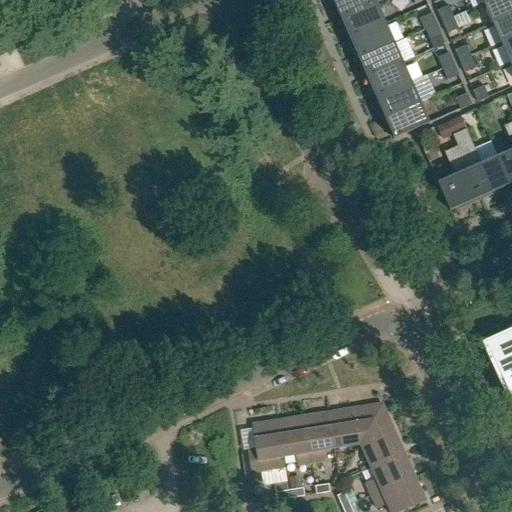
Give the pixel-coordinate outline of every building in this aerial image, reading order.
[(331,0),(340,21),(377,4),(385,0),(331,0)] [(492,25),(511,15),(511,0),(494,0),(483,5),(492,25)] [(349,40),(386,24),(377,4),(340,21),(341,21),(338,22),(343,33),(346,32),(349,40)] [(441,23),(453,18),(448,7),(436,12),(441,23)] [(424,31),(436,26),(431,14),(419,19),(424,31)] [(500,44),(511,39),(511,15),(492,25),(500,44)] [(453,18),(441,23),(446,34),(458,29),(453,18)] [(474,24),(480,41),(492,37),(486,20),(474,24)] [(358,60),(394,44),(386,24),(349,40),(349,41),(347,42),(352,53),(354,52),(358,60)] [(436,26),(424,31),(429,42),(441,37),(436,26)] [(509,64),(511,62),(511,39),(500,44),(509,64)] [(474,46),(477,61),(500,57),(497,41),(474,46)] [(366,80),(403,64),(394,44),(358,60),(358,61),(356,62),(361,73),(363,72),(366,80)] [(459,63),(471,58),(466,46),(454,51),(459,63)] [(442,70),(453,65),(448,54),(437,59),(442,70)] [(471,58),(459,63),(464,74),(475,69),(471,58)] [(493,64),(501,80),(511,76),(504,59),(493,64)] [(375,100),(412,83),(403,64),(366,80),(367,81),(365,82),(369,93),(372,92),(375,100)] [(453,65),(442,70),(447,81),(458,76),(453,65)] [(384,119),(420,103),(412,83),(375,100),(376,100),(373,101),(378,112),(380,111),(384,119)] [(477,103),(488,98),(483,87),(472,92),(477,103)] [(459,111),(471,105),(466,94),(454,99),(459,111)] [(420,103),(384,119),(384,120),(382,121),(387,132),(390,131),(393,138),(392,138),(393,140),(430,124),(420,103)] [(509,185),(497,157),(480,164),(466,130),(460,117),(447,123),(453,137),(457,147),(480,198),(491,193),(493,195),(504,190),(503,188),(509,185)] [(442,141),(453,137),(447,123),(437,128),(442,141)] [(511,123),(503,127),(511,146),(511,150),(497,157),(509,185),(511,184),(511,123)] [(468,203),(480,198),(457,147),(444,153),(454,176),(437,183),(449,212),(456,209),(457,211),(469,206),(468,203)] [(495,365),(511,357),(511,324),(509,326),(511,332),(482,346),(490,364),(494,363),(495,365)] [(504,385),(511,380),(511,357),(495,365),(496,368),(493,369),(497,378),(500,376),(504,385)] [(511,402),(511,380),(504,385),(505,387),(502,388),(506,397),(509,396),(511,402)] [(360,445),(378,412),(369,407),(336,412),(337,414),(329,415),(334,449),(360,445)] [(370,469),(402,455),(399,447),(401,447),(387,417),(378,412),(360,445),(370,469)] [(334,449),(329,415),(321,416),(320,414),(303,417),(311,465),(324,463),(323,451),(334,449)] [(297,467),(311,465),(303,417),(285,420),(286,422),(278,423),(283,458),(295,456),(297,467)] [(283,458),(278,423),(270,425),(270,422),(251,425),(255,450),(247,452),(251,474),(284,469),(282,458),(283,458)] [(370,497),(414,477),(407,461),(405,462),(402,455),(370,469),(375,480),(365,484),(370,497)] [(414,477),(370,497),(376,510),(386,505),(389,511),(402,511),(425,502),(425,501),(423,501),(420,495),(422,494),(414,477)] [(316,495),(330,493),(329,485),(315,487),(316,495)] [(289,491),(290,499),(304,497),(303,489),(289,491)] [(277,502),(290,499),(289,491),(275,494),(277,502)] [(342,510),(350,507),(349,506),(356,503),(351,491),(337,497),(342,510)]
